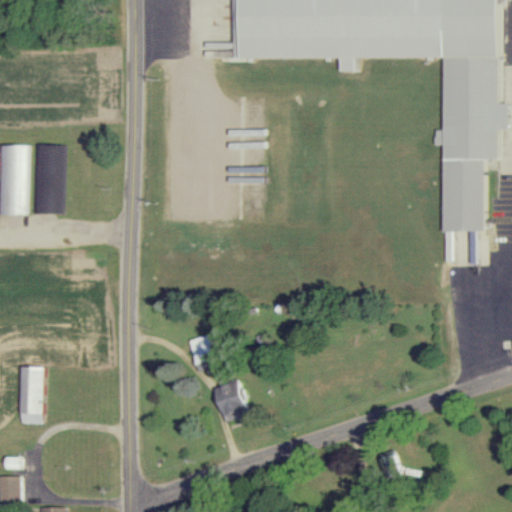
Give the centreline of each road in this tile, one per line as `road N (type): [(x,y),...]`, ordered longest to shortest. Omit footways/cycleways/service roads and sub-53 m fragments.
road 1 (tertiary): [(128,511),(133,0)]
road 2 (tertiary): [(511,377),(128,510)]
